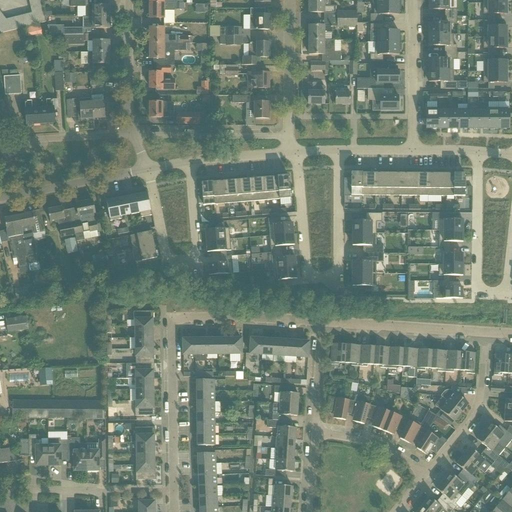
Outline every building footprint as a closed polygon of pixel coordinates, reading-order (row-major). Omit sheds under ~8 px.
[(99,6),(99,0),(69,0),(70,6),(70,7),(76,7),(85,7),(85,17),(109,17),(109,6),(99,6)] [(330,0),(308,0),(309,13),(319,13),(324,13),(335,13),(335,7),(330,7),(330,0)] [(444,17),(457,17),(457,10),(448,10),(448,0),(428,0),(428,10),(444,10),(444,17)] [(164,10),(183,11),(183,4),(149,3),(149,19),(164,19),(164,10)] [(43,11),(42,4),(30,7),(31,14),(43,11)] [(398,15),(398,11),(400,11),(400,4),(374,4),(374,15),(370,15),(370,22),(383,22),(383,15),(398,15)] [(506,14),(506,4),(483,4),(483,15),(488,15),(488,21),(494,21),(494,14),(506,14)] [(195,5),(195,13),(208,13),(208,5),(195,5)] [(269,30),(269,16),(265,16),(265,9),(250,9),(249,31),(269,30)] [(28,27),(46,22),(43,11),(31,14),(25,15),(28,27)] [(357,12),(337,12),(337,20),(357,20),(357,12)] [(22,28),(28,27),(25,15),(19,17),(22,28)] [(16,30),(22,28),(19,17),(13,18),(16,30)] [(109,23),(109,17),(85,17),(85,29),(109,29),(111,28),(111,23),(109,23)] [(457,24),(457,17),(444,17),(444,24),(428,24),(428,35),(453,35),(451,35),(451,24),(457,24)] [(0,24),(0,32),(1,34),(16,30),(13,18),(6,20),(0,24)] [(357,28),(357,20),(337,20),(337,28),(357,28)] [(506,38),(506,27),(494,27),(494,21),(488,21),(488,27),(486,27),(486,38),(483,38),(506,38)] [(398,32),(382,32),(382,25),(370,25),(370,32),(377,32),(377,43),(375,43),(375,44),(400,44),(400,36),(398,36),(398,32)] [(331,33),(331,27),(323,27),(308,27),(308,41),(323,41),(323,33),(331,33)] [(174,37),(174,36),(164,36),(164,28),(149,28),(149,44),(186,44),(192,44),(192,37),(174,37)] [(221,28),(220,37),(241,37),(241,28),(225,28),(221,28)] [(83,42),(83,35),(82,35),(63,35),(63,46),(83,46),(83,42)] [(444,53),(457,53),(457,46),(453,46),(453,35),(428,35),(428,46),(444,46),(444,53)] [(241,46),(241,37),(220,37),(220,45),(226,45),(226,46),(241,46)] [(507,49),(506,38),(483,38),(483,49),(488,49),(488,55),(494,55),(494,49),(507,49)] [(109,53),(109,41),(92,41),(92,53),(109,53)] [(334,41),(331,41),(323,41),(308,41),(309,55),(321,55),(321,62),(329,62),(340,62),(340,54),(334,54),(334,41)] [(269,58),(269,43),(257,43),(257,44),(250,44),(250,57),(242,57),(242,66),(259,66),(259,58),(269,58)] [(149,44),(149,59),(160,59),(163,59),(164,51),(186,51),(186,44),(149,44)] [(202,52),(202,57),(209,57),(209,44),(196,44),(196,52),(202,52)] [(398,55),(398,51),(400,51),(400,44),(375,44),(375,55),(370,55),(370,62),(382,62),(382,55),(398,55)] [(109,64),(109,53),(92,53),(87,53),(87,73),(90,73),(95,73),(97,73),(105,73),(105,64),(109,64)] [(428,71),(453,71),(453,60),(457,60),(457,53),(444,53),(444,60),(428,60),(428,71)] [(507,72),(507,62),(494,62),(494,55),(488,55),(488,62),(483,62),(483,72),(507,72)] [(54,64),(55,73),(63,73),(63,63),(63,61),(54,61),(54,64)] [(329,63),(311,62),(310,71),(324,71),(324,76),(328,76),(328,65),(329,63)] [(162,81),(162,74),(170,74),(170,66),(166,66),(156,66),(156,73),(149,73),(149,89),(162,89),(162,90),(174,90),(174,81),(162,81)] [(213,66),(213,71),(219,71),(219,74),(225,74),(225,76),(238,77),(238,68),(237,68),(237,66),(213,66)] [(357,82),(357,90),(367,90),(382,90),(382,84),(398,84),(399,71),(397,71),(397,67),(389,67),(389,71),(377,71),(376,79),(359,79),(359,82),(357,82)] [(428,71),(428,82),(440,82),(440,90),(457,90),(457,82),(453,82),(453,71),(428,71)] [(507,83),(507,72),(483,72),(483,83),(488,83),(488,90),(494,90),(494,83),(507,83)] [(56,92),(63,91),(62,74),(54,74),(56,92)] [(65,74),(65,83),(75,83),(75,74),(65,74)] [(269,74),(259,74),(256,74),(247,74),(247,88),(247,89),(248,89),(269,89),(269,74)] [(5,95),(21,94),(20,76),(4,77),(5,95)] [(316,84),(308,84),(308,92),(308,105),(324,105),(324,87),(318,87),(316,87),(316,84)] [(249,90),(248,89),(247,89),(247,88),(246,87),(243,87),(240,90),(240,93),(243,96),(246,96),(249,94),(249,90)] [(344,87),(344,89),(335,89),(335,95),(335,105),(350,105),(350,94),(350,87),(344,87)] [(398,111),(398,97),(382,97),(382,90),(367,90),(367,100),(373,101),(373,111),(398,111)] [(103,99),(103,103),(91,104),(92,119),(104,118),(104,120),(107,120),(107,113),(112,113),(111,98),(103,99)] [(92,119),(91,104),(91,99),(66,101),(67,118),(73,118),(73,121),(78,121),(78,122),(81,122),(81,120),(92,119)] [(54,123),(53,110),(53,108),(52,100),(46,101),(47,109),(39,109),(40,124),(54,123)] [(40,124),(39,109),(32,110),(31,102),(25,102),(26,110),(25,110),(26,125),(40,124)] [(148,106),(148,110),(149,111),(149,118),(162,118),(174,118),(174,110),(168,110),(168,103),(149,103),(149,105),(148,106)] [(250,103),(248,103),(248,111),(254,111),(254,119),(268,119),(269,103),(250,103)] [(457,111),(457,129),(467,129),(467,106),(467,111),(457,111)] [(467,106),(467,129),(478,129),(478,106),(467,106)] [(478,106),(478,129),(488,129),(488,109),(487,109),(487,111),(478,111),(478,106)] [(426,109),(426,129),(437,129),(437,109),(427,109),(426,109)] [(437,109),(437,129),(447,129),(447,109),(437,109)] [(447,109),(447,129),(457,129),(457,111),(448,111),(448,109),(447,109)] [(498,129),(498,109),(488,109),(488,129),(498,129)] [(498,129),(509,129),(509,109),(498,109),(498,129)] [(199,114),(177,114),(177,124),(199,124),(199,114)] [(361,196),(362,173),(351,173),(351,179),(350,179),(350,178),(345,178),(345,179),(344,179),(344,197),(351,197),(351,196),(361,196)] [(361,196),(375,196),(375,174),(362,173),(361,196)] [(375,196),(388,196),(388,174),(375,174),(375,196)] [(388,196),(401,196),(401,174),(388,174),(388,196)] [(401,196),(414,196),(414,174),(401,174),(401,196)] [(414,196),(427,196),(428,174),(414,174),(414,196)] [(427,196),(441,197),(441,174),(428,174),(427,196)] [(441,197),(454,197),(454,174),(441,174),(441,197)] [(465,174),(454,174),(454,197),(465,197),(465,187),(466,187),(466,181),(465,181),(465,174)] [(279,200),(290,199),(289,189),(290,189),(290,183),(289,183),(288,176),(278,177),(279,200)] [(266,201),(279,200),(278,177),(264,178),(266,201)] [(253,202),(266,201),(264,178),(251,179),(253,202)] [(240,203),(253,202),(251,179),(238,180),(240,203)] [(238,180),(225,182),(227,204),(240,203),(238,180)] [(225,182),(212,183),(214,205),(227,204),(225,182)] [(212,183),(201,183),(202,191),(201,191),(201,196),(202,196),(202,197),(198,197),(198,205),(203,204),(203,206),(214,205),(212,183)] [(147,194),(137,196),(141,218),(151,216),(147,194)] [(141,218),(137,196),(127,198),(130,215),(140,213),(140,218),(141,218)] [(130,215),(127,198),(116,200),(120,219),(121,219),(120,217),(130,215)] [(120,219),(116,200),(106,202),(110,222),(120,219)] [(71,218),(75,235),(76,242),(84,240),(81,222),(87,221),(90,232),(97,230),(93,214),(94,213),(94,211),(91,201),(76,204),(78,215),(78,217),(71,218)] [(65,220),(62,207),(47,210),(50,222),(57,221),(61,238),(75,235),(71,218),(71,217),(70,217),(71,218),(65,220)] [(33,213),(18,216),(29,265),(38,263),(34,241),(45,239),(44,231),(42,221),(35,223),(33,213)] [(352,221),(352,234),(376,234),(376,222),(381,222),(382,214),(366,214),(365,221),(352,221)] [(439,214),(439,231),(463,231),(463,220),(449,220),(449,214),(439,214)] [(18,216),(4,219),(6,231),(8,238),(13,238),(17,257),(19,267),(29,265),(18,216)] [(278,219),(268,220),(269,236),(293,234),(292,223),(279,224),(278,219)] [(218,229),(205,230),(206,242),(230,240),(229,228),(224,229),(224,223),(218,224),(218,229)] [(439,231),(439,248),(443,248),(449,248),(449,243),(462,243),(463,231),(439,231)] [(132,250),(154,245),(151,232),(129,236),(132,250)] [(293,234),(269,236),(270,248),(271,253),(281,252),(281,247),(294,246),(293,234)] [(352,234),(352,246),(363,246),(363,254),(383,254),(383,246),(376,246),(376,234),(352,234)] [(75,239),(64,241),(66,249),(76,247),(75,239)] [(230,240),(206,242),(207,253),(220,252),(221,257),(226,257),(226,251),(231,251),(230,240)] [(154,245),(132,250),(135,263),(157,259),(154,245)] [(438,264),(438,265),(462,265),(462,254),(449,254),(449,248),(443,248),(443,254),(441,254),(441,264),(438,264)] [(281,252),(271,253),(271,259),(272,270),(296,268),(295,257),(282,258),(281,252)] [(106,262),(105,254),(92,256),(93,264),(99,263),(106,262)] [(352,262),(352,274),(376,274),(376,263),(383,263),(383,254),(363,254),(363,262),(352,262)] [(221,263),(208,264),(209,276),(233,274),(232,262),(231,257),(226,257),(221,257),(221,263)] [(438,265),(438,276),(443,276),(443,282),(449,282),(449,276),(462,276),(462,265),(438,265)] [(296,268),(272,270),(272,271),(274,270),(275,281),(273,281),(274,287),(284,286),(284,281),(297,279),(296,268)] [(352,274),(352,287),(365,287),(365,292),(371,292),(371,287),(376,287),(376,274),(352,274)] [(435,282),(435,299),(436,299),(462,299),(462,288),(449,288),(449,282),(443,282),(435,282)] [(22,288),(14,290),(16,300),(35,296),(33,286),(22,288)] [(48,286),(44,293),(51,297),(55,290),(48,286)] [(133,312),(134,321),(135,321),(135,325),(152,325),(152,321),(153,321),(153,312),(133,312)] [(26,317),(5,319),(7,333),(28,331),(26,317)] [(152,338),(152,325),(135,325),(135,338),(152,338)] [(152,351),(152,338),(135,338),(135,351),(152,351)] [(206,355),(206,339),(195,340),(195,355),(206,355)] [(218,354),(218,339),(206,339),(206,355),(218,354)] [(230,354),(229,339),(218,339),(218,354),(230,354)] [(241,339),(229,339),(230,354),(230,362),(240,362),(240,354),(241,354),(241,339)] [(261,355),(262,340),(251,339),(250,354),(261,355)] [(195,355),(195,340),(183,340),(183,355),(195,355)] [(273,356),(274,340),(262,340),(261,355),(273,356)] [(286,341),(274,340),(273,356),(273,362),(284,362),(285,356),(286,341)] [(296,357),(297,342),(286,341),(285,356),(296,357)] [(308,358),(309,343),(297,342),(296,357),(308,358)] [(345,364),(346,345),(331,344),(330,365),(338,366),(338,363),(345,364)] [(359,367),(360,347),(360,346),(346,345),(345,364),(351,364),(351,366),(359,367)] [(374,365),(375,347),(360,346),(360,347),(359,367),(367,367),(367,365),(374,365)] [(388,369),(389,349),(389,348),(375,347),(374,365),(380,366),(380,368),(388,369)] [(402,367),(403,349),(389,348),(389,349),(388,369),(396,369),(396,367),(402,367)] [(416,371),(418,351),(418,350),(403,349),(402,367),(409,368),(408,378),(416,378),(416,371)] [(431,369),(432,351),(418,350),(418,351),(416,371),(424,371),(425,369),(431,369)] [(152,356),(152,351),(135,351),(136,364),(154,364),(154,356),(152,356)] [(445,373),(446,353),(447,352),(432,351),(431,369),(437,370),(437,372),(445,373)] [(460,371),(461,353),(447,352),(446,353),(445,373),(453,373),(453,371),(460,371)] [(476,353),(475,353),(461,353),(460,371),(466,371),(466,374),(474,374),(476,353)] [(508,374),(509,356),(495,355),(493,376),(502,376),(502,374),(508,374)] [(154,372),(154,364),(136,364),(136,377),(153,377),(152,372),(154,372)] [(153,390),(153,377),(136,377),(136,390),(153,390)] [(213,380),(207,380),(197,381),(197,391),(213,391),(213,380)] [(421,386),(416,386),(411,391),(410,393),(415,394),(421,386)] [(288,388),(281,387),(274,387),(273,404),(298,405),(298,394),(288,394),(288,388)] [(467,389),(451,388),(451,391),(447,391),(445,392),(441,397),(442,397),(447,401),(447,402),(461,413),(468,405),(459,397),(462,395),(466,395),(467,389)] [(153,403),(153,390),(136,390),(136,403),(153,403)] [(214,402),(213,391),(197,391),(197,402),(214,402)] [(404,399),(410,393),(411,391),(405,391),(404,394),(400,394),(400,398),(404,399)] [(409,401),(415,394),(410,393),(404,399),(409,401)] [(364,425),(366,418),(369,406),(367,405),(369,399),(358,396),(355,397),(354,402),(349,401),(347,414),(354,416),(352,422),(364,425)] [(345,421),(347,414),(349,401),(328,397),(327,412),(334,413),(333,419),(345,421)] [(460,414),(461,413),(447,402),(447,401),(442,397),(435,406),(440,410),(445,414),(454,422),(455,420),(458,421),(461,417),(460,414)] [(214,413),(214,402),(197,402),(197,413),(214,413)] [(153,407),(153,403),(136,403),(136,408),(135,408),(135,416),(155,416),(155,407),(153,407)] [(297,416),(298,405),(273,404),(272,421),(286,422),(287,416),(297,416)] [(382,431),(390,413),(378,408),(369,406),(366,418),(373,421),(371,427),(382,431)] [(12,408),(12,418),(104,419),(104,409),(12,408)] [(112,409),(112,408),(107,408),(107,421),(115,421),(115,409),(112,409)] [(214,424),(214,413),(197,413),(197,424),(214,424)] [(403,433),(409,421),(401,417),(390,413),(382,431),(394,436),(396,430),(403,433)] [(420,443),(427,432),(433,423),(425,417),(421,425),(416,422),(414,424),(409,421),(403,433),(400,439),(408,444),(411,438),(420,443)] [(296,429),(286,428),(286,422),(272,421),(266,420),(267,428),(278,429),(277,438),(276,438),(295,440),(296,429)] [(214,435),(214,424),(197,424),(197,435),(214,435)] [(490,424),(483,432),(504,449),(511,439),(511,436),(506,432),(499,426),(497,429),(490,424)] [(155,428),(145,428),(135,428),(135,437),(136,437),(136,441),(153,441),(153,437),(155,437),(155,428)] [(420,443),(416,449),(424,454),(427,456),(430,451),(436,454),(447,441),(441,437),(440,440),(427,432),(420,443)] [(504,449),(483,432),(477,440),(486,448),(483,452),(495,463),(499,458),(498,457),(504,449)] [(214,446),(214,435),(197,435),(197,446),(214,446)] [(36,436),(28,436),(28,440),(29,457),(29,454),(36,454),(36,466),(48,466),(48,446),(41,446),(41,440),(36,440),(36,436)] [(295,440),(276,438),(276,449),(294,450),(294,440),(295,440)] [(29,457),(28,440),(20,440),(20,457),(29,457)] [(105,461),(105,440),(98,440),(98,451),(86,451),(86,471),(99,471),(99,459),(105,458),(105,461)] [(60,453),(67,453),(67,441),(48,441),(48,446),(48,466),(61,466),(60,453)] [(74,441),(67,441),(67,453),(67,459),(74,459),(74,472),(86,471),(86,451),(80,451),(79,444),(79,443),(78,442),(77,442),(76,441),(75,441),(74,441)] [(154,454),(153,441),(136,441),(137,454),(154,454)] [(0,463),(15,462),(14,452),(13,448),(0,450),(0,463)] [(470,448),(463,456),(477,468),(478,468),(484,474),(490,466),(491,468),(495,463),(483,452),(479,456),(470,448)] [(293,460),(294,450),(276,449),(270,449),(270,459),(275,459),(275,460),(294,461),(294,460),(293,460)] [(214,453),(208,454),(198,454),(198,465),(215,464),(214,453)] [(154,467),(154,454),(137,454),(137,468),(154,467)] [(471,476),(477,468),(463,456),(456,464),(464,471),(460,475),(474,486),(477,481),(475,480),(471,476)] [(509,465),(499,458),(495,463),(505,470),(507,468),(509,465)] [(293,472),(294,461),(275,460),(276,461),(275,471),(265,470),(265,476),(283,478),(283,472),(293,472)] [(495,463),(491,468),(501,475),(503,473),(505,470),(495,463)] [(215,475),(215,464),(198,465),(199,476),(215,475)] [(154,472),(154,467),(137,468),(137,472),(135,472),(136,481),(155,481),(155,472),(154,472)] [(461,497),(468,489),(470,491),(474,486),(460,475),(457,479),(449,473),(443,481),(461,497)] [(216,486),(215,475),(199,476),(199,487),(216,486)] [(461,497),(443,481),(436,489),(443,495),(440,500),(453,511),(457,506),(455,504),(461,497)] [(216,497),(216,486),(199,487),(200,498),(216,497)] [(292,487),(282,487),(274,486),(274,496),(273,496),(273,497),(292,498),(292,487)] [(511,509),(511,490),(507,495),(505,493),(500,499),(511,509)] [(486,502),(493,494),(489,491),(482,498),(486,502)] [(217,508),(216,497),(200,498),(200,509),(217,508)] [(291,499),(292,498),(273,497),(272,508),(290,509),(291,499)] [(429,511),(441,511),(443,510),(445,511),(451,511),(453,511),(440,500),(436,504),(429,498),(422,506),(429,511)] [(492,511),(511,511),(511,509),(500,499),(495,506),(496,507),(492,511)] [(154,511),(154,502),(139,502),(139,511),(154,511)]
